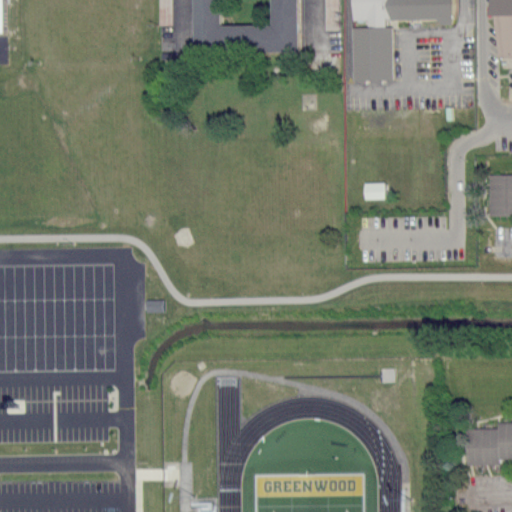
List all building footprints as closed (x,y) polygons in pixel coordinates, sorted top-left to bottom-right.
[(197,0),(198,53),(305,52),(303,0),(197,0)] [(353,0),(354,80),(396,79),(395,19),(444,19),(446,24),(455,24),(455,0),(353,0)] [(495,0),(511,0),(511,56),(502,56),(502,15),(496,15),(495,0)] [(511,173),(490,173),(490,215),(511,215),(511,173)] [(369,199),(390,198),(390,182),(369,182),(369,199)] [(167,299),(150,300),(150,311),(167,311),(167,299)] [(467,426),(468,465),(503,464),(503,459),(511,458),(511,421),(500,422),(500,425),(467,426)]
